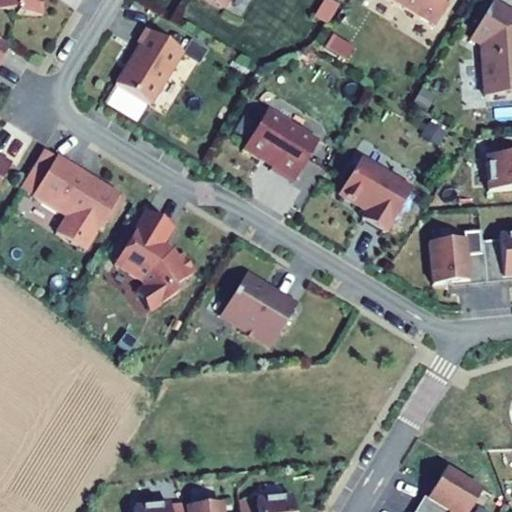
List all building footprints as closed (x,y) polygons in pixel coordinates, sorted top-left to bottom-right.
[(0,0),(0,11),(10,11),(10,16),(37,16),(37,0),(0,0)] [(382,0),(423,25),(438,0),(382,0)] [(481,0),(479,0),(459,36),(469,42),(473,93),(511,90),(511,39),(510,17),(481,0)] [(181,56),(140,30),(131,44),(133,46),(109,85),(148,109),(181,56)] [(268,166),(291,179),(316,136),(264,106),(240,147),(270,163),(268,166)] [(511,156),(511,139),(499,140),(499,157),(511,156)] [(361,214),(384,227),(409,182),(357,153),(336,189),(365,206),(361,214)] [(34,199),(56,162),(43,154),(21,191),(34,199)] [(484,193),(511,192),(511,156),(483,158),(484,193)] [(0,186),(11,168),(0,160),(0,186)] [(120,199),(57,161),(56,162),(34,199),(33,200),(68,220),(57,237),(79,250),(89,233),(96,238),(120,199)] [(173,231),(147,215),(115,268),(141,284),(145,289),(135,296),(147,315),(177,297),(173,291),(195,277),(183,258),(177,262),(172,254),(163,248),(173,231)] [(428,237),(431,279),(483,276),(481,238),(480,224),(462,225),(463,235),(428,237)] [(511,231),(498,233),(498,237),(500,275),(511,274),(511,231)] [(86,255),(96,238),(89,233),(79,250),(86,255)] [(498,237),(481,238),(483,280),(511,277),(511,274),(500,275),(498,237)] [(246,276),(224,313),(247,326),(244,331),(258,339),(260,335),(275,344),(297,307),(246,276)] [(437,479),(428,494),(450,508),(456,511),(466,511),(482,487),(446,465),(437,479)] [(416,507),(423,511),(447,511),(450,508),(428,494),(437,479),(434,477),(416,507)] [(293,511),(292,493),(240,497),(240,511),(248,511),(258,511),(293,511)] [(185,511),(184,497),(135,501),(135,511),(185,511)] [(223,511),(223,498),(188,500),(188,511),(223,511)]
